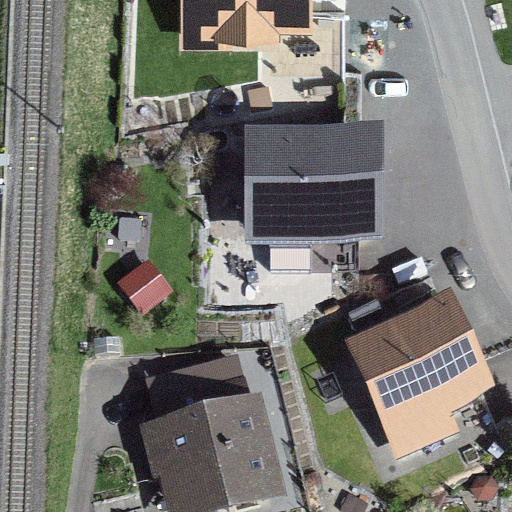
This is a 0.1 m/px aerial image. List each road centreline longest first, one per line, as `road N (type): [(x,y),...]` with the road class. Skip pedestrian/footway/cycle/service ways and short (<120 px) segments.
road 1 (track): [(511,259),(436,0)]
road 2 (residential): [(104,386),(84,511)]
